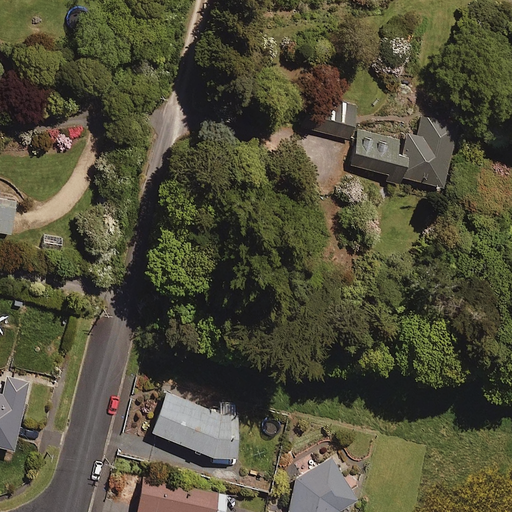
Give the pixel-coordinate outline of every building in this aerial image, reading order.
[(354,142),(348,167),(385,176),(383,185),(401,189),(403,180),(440,189),(455,127),(421,118),(414,145),(351,129),(356,107),(331,101),(323,135),(354,142)] [(0,232),(12,235),(18,202),(0,198),(0,232)] [(31,384),(9,379),(5,396),(0,394),(0,448),(17,452),(31,384)] [(233,418),(169,391),(151,432),(215,459),(240,459),(240,419),(233,418)] [(334,457),(300,477),(290,511),(343,511),(344,510),(361,501),(334,457)] [(228,511),(231,497),(146,480),(139,511),(228,511)]
